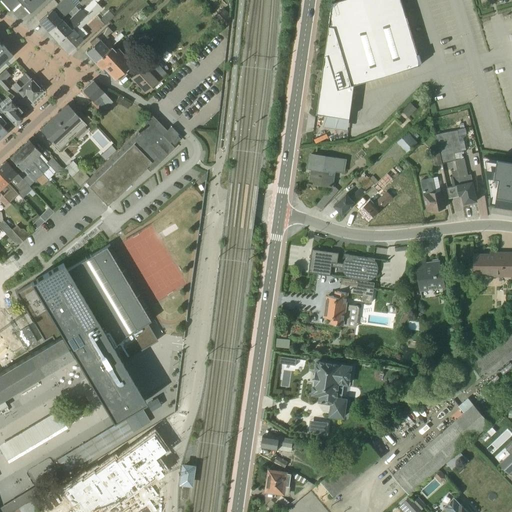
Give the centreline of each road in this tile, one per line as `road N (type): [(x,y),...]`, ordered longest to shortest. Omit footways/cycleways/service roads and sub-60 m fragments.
road 1 (residential): [(0,279),(85,208),(123,219),(197,153),(171,120),(143,103),(89,76),(73,80)]
road 2 (residential): [(216,213),(171,511)]
road 3 (tertiary): [(278,213),(236,511)]
road 4 (residential): [(511,228),(368,236),(278,213)]
road 5 (tertiary): [(309,0),(278,213)]
